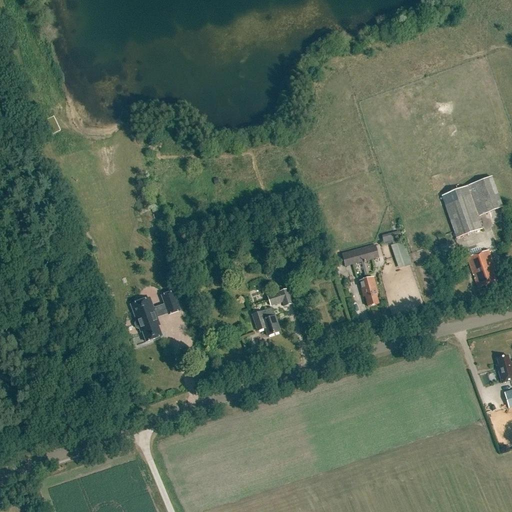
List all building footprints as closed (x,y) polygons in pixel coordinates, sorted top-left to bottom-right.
[(51,136),(61,133),(55,116),(46,119),(51,136)] [(441,196),(457,239),(482,229),(478,217),(502,208),(491,178),(441,196)] [(401,239),(399,232),(382,237),(384,243),(401,239)] [(399,269),(411,265),(404,242),(391,246),(399,269)] [(341,255),(345,267),(379,258),(375,246),(341,255)] [(489,251),(466,258),(471,274),(473,273),(478,288),(499,281),(489,251)] [(373,278),(359,281),(363,297),(365,297),(368,307),(378,305),(376,297),(378,296),(373,278)] [(287,290),(267,296),(271,306),(283,302),(284,307),(292,304),(287,290)] [(173,292),(161,297),(168,315),(180,311),(173,292)] [(142,332),(146,342),(161,337),(158,327),(159,326),(152,304),(141,308),(139,302),(131,305),(137,323),(136,323),(135,325),(136,328),(138,329),(139,329),(140,332),(142,332)] [(272,309),(252,315),(257,332),(265,329),(268,337),(280,332),(272,309)] [(499,365),(496,366),(501,383),(511,380),(511,361),(510,362),(508,355),(497,358),(499,365)]
